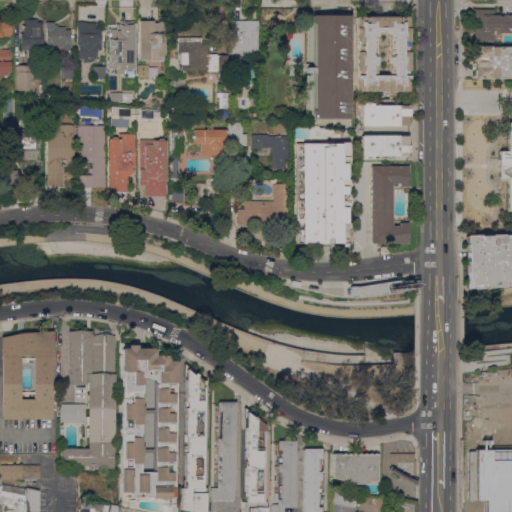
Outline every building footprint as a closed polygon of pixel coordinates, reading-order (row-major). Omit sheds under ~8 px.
[(350,18),(349,18),(349,119),(309,119),(309,108),(310,108),(310,73),(305,73),(305,68),(306,68),(306,64),(309,64),(309,18),(312,18),(312,15),(350,15),(350,18)] [(474,15),(511,15),(511,34),(509,34),(509,33),(490,33),(490,42),(474,41),(474,15)] [(363,93),(363,92),(355,92),(355,17),(408,17),(408,92),(373,92),(373,93),(363,93)] [(20,33),(23,33),(23,20),(37,20),(37,22),(42,22),(42,46),(34,46),(34,51),(20,51),(20,33)] [(0,49),(11,50),(11,72),(7,72),(7,76),(0,76),(0,21),(4,21),(4,22),(12,22),(12,38),(0,38),(0,49)] [(139,21),(153,21),(153,23),(161,23),(161,21),(166,22),(166,56),(162,56),(162,60),(150,60),(149,61),(146,61),(146,60),(139,60),(139,21)] [(231,21),(258,21),(258,48),(259,48),(259,60),(231,60),(231,21)] [(77,22),(88,22),(88,23),(95,23),(95,30),(101,30),(101,50),(96,50),(96,59),(93,59),(93,61),(89,63),(82,63),(82,59),(77,59),(77,22)] [(54,23),(54,25),(58,25),(58,27),(65,27),(65,30),(70,30),(70,44),(71,44),(71,51),(65,51),(65,53),(54,53),(54,48),(46,48),(46,44),(47,44),(46,28),(46,23),(54,23)] [(135,23),(135,49),(127,49),(127,50),(121,50),(121,49),(118,49),(118,51),(111,51),(111,49),(110,49),(110,44),(110,41),(110,40),(109,40),(109,37),(110,37),(110,32),(110,30),(110,23),(135,23)] [(217,54),(217,55),(229,55),(229,74),(218,74),(218,72),(207,72),(207,71),(181,71),(181,69),(179,69),(179,66),(181,66),(181,53),(177,53),(177,37),(201,37),(201,44),(207,44),(208,54),(217,54)] [(511,46),(511,78),(491,78),(491,79),(474,79),(474,46),(511,46)] [(148,65),(148,68),(158,68),(158,78),(137,78),(137,65),(148,65)] [(18,70),(15,70),(15,67),(17,67),(17,66),(31,66),(31,72),(34,72),(34,92),(18,92),(18,70)] [(106,66),(118,66),(118,78),(106,78),(106,66)] [(73,67),(73,79),(63,79),(63,67),(73,67)] [(93,67),(105,67),(105,79),(93,79),(93,67)] [(221,78),(229,78),(229,89),(221,89),(221,78)] [(228,93),(228,108),(219,108),(219,97),(216,97),(216,93),(228,93)] [(44,119),(34,119),(34,117),(31,117),(31,109),(27,109),(27,100),(44,100),(44,119)] [(362,126),(361,104),(373,103),(373,106),(408,105),(408,109),(410,109),(410,116),(408,116),(408,126),(362,126)] [(131,117),(112,117),(112,106),(131,109),(131,117)] [(153,119),(141,119),(141,110),(154,111),(154,112),(160,112),(160,120),(153,119)] [(349,126),(349,119),(310,118),(310,125),(349,126)] [(104,188),(76,188),(76,175),(86,175),(86,168),(77,168),(77,126),(78,126),(78,121),(84,121),(84,126),(104,126),(104,188)] [(201,144),(194,144),(194,130),(228,130),(228,122),(242,122),(242,135),(246,135),(246,146),(226,146),(226,156),(201,156),(201,144)] [(506,211),(511,210),(511,122),(506,122),(506,151),(497,151),(497,180),(506,180),(506,211)] [(73,134),(72,167),(62,167),(62,186),(46,186),(47,125),(73,125),(73,134)] [(35,142),(36,142),(37,160),(17,160),(17,143),(11,143),(11,136),(16,136),(15,129),(29,129),(29,131),(35,131),(35,142)] [(170,130),(182,130),(182,136),(183,136),(183,152),(179,152),(179,182),(170,182),(170,130)] [(134,166),(130,166),(130,169),(134,170),(129,176),(127,176),(126,191),(123,191),(123,192),(108,192),(108,139),(110,139),(111,137),(116,137),(117,139),(118,139),(118,134),(135,134),(135,141),(134,141),(134,166)] [(251,135),(267,135),(267,134),(278,134),(278,136),(289,136),(289,159),(285,159),(285,169),(272,169),(272,152),(268,152),(268,148),(262,148),(262,151),(251,151),(251,135)] [(362,136),(408,136),(408,146),(410,146),(410,152),(408,152),(408,157),(377,156),(377,158),(373,158),(373,159),(361,159),(362,136)] [(165,196),(144,196),(144,185),(139,185),(139,140),(153,140),(153,141),(157,141),(158,139),(162,139),(163,141),(166,141),(165,196)] [(297,144),(341,144),(341,142),(349,142),(349,244),(297,244),(297,144)] [(354,163),(365,163),(365,248),(362,248),(354,241),(354,163)] [(371,166),(408,166),(408,187),(400,187),(400,184),(393,184),(393,226),(399,226),(399,223),(408,223),(408,244),(393,244),(393,246),(384,246),(384,244),(371,244),(371,166)] [(289,198),(279,198),(278,177),(288,177),(289,198)] [(184,204),(168,203),(169,200),(170,189),(169,189),(170,187),(186,188),(184,204)] [(288,200),(288,225),(238,225),(238,210),(248,210),(248,202),(253,202),(253,200),(288,200)] [(467,289),(465,236),(511,234),(511,284),(502,286),(503,287),(472,290),(472,288),(467,289)] [(411,291),(387,295),(386,294),(362,298),(361,296),(350,296),(350,285),(354,285),(409,278),(411,291)] [(2,419),(2,353),(1,353),(1,338),(54,331),(54,353),(53,353),(53,419),(2,419)] [(68,332),(91,332),(91,336),(114,336),(114,453),(114,469),(104,468),(104,469),(93,468),(93,467),(60,463),(60,449),(88,449),(88,438),(87,438),(87,429),(88,429),(88,426),(86,426),(86,417),(88,417),(88,403),(86,403),(86,394),(88,394),(88,392),(87,392),(86,384),(80,384),(80,385),(70,385),(70,384),(68,384),(68,332)] [(152,499),(152,498),(121,498),(121,494),(121,470),(122,470),(122,372),(120,372),(120,349),(126,349),(126,346),(136,346),(136,349),(154,349),(154,356),(156,356),(167,356),(167,361),(176,361),(176,383),(175,383),(175,498),(171,498),(171,499),(152,499)] [(204,488),(206,488),(206,511),(191,511),(191,510),(181,510),(181,488),(186,488),(186,482),(184,482),(184,455),(183,455),(182,434),(184,434),(184,410),(183,410),(183,402),(184,402),(184,377),(183,377),(183,363),(202,381),(204,381),(204,488)] [(234,500),(210,500),(210,488),(216,488),(216,481),(217,481),(217,454),(216,454),(216,439),(217,439),(217,412),(216,412),(216,402),(235,402),(234,500)] [(84,404),(84,423),(60,423),(60,404),(84,404)] [(265,502),(266,502),(266,511),(242,511),(242,502),(243,502),(243,494),(244,494),(244,469),(243,469),(243,451),(245,451),(245,419),(244,419),(244,408),(264,425),(265,502)] [(295,508),(285,508),(285,511),(272,511),(272,505),(277,505),(277,500),(278,500),(278,473),(277,473),(277,464),(278,464),(278,450),(277,450),(277,441),(296,441),(295,508)] [(304,511),(304,449),(321,449),(321,458),(320,458),(320,472),(322,472),(322,480),(321,480),(321,507),(322,507),(322,511),(304,511)] [(348,484),(343,483),(343,481),(332,479),(332,454),(340,454),(340,455),(342,454),(343,453),(345,454),(346,454),(347,454),(348,454),(349,454),(351,455),(352,455),(353,454),(354,453),(354,454),(356,454),(358,454),(359,454),(360,454),(361,454),(362,454),(363,454),(365,453),(366,454),(367,454),(368,454),(370,453),(371,454),(372,454),(373,454),(374,453),(375,453),(377,454),(378,455),(378,482),(369,482),(369,484),(348,484)] [(414,454),(414,460),(414,480),(404,480),(404,473),(389,474),(389,454),(414,454)] [(0,466),(39,465),(39,479),(0,480),(0,466)] [(2,511),(3,504),(0,504),(0,486),(1,487),(1,484),(26,490),(24,498),(26,498),(26,511),(2,511)] [(27,511),(27,489),(39,492),(39,511),(27,511)] [(331,503),(334,490),(357,494),(354,508),(331,503)] [(509,492),(510,510),(483,510),(483,493),(509,492)] [(511,511),(511,494),(509,494),(509,511),(465,510),(465,511),(511,511)] [(384,499),(381,511),(357,511),(360,495),(384,499)] [(106,511),(100,511),(94,511),(109,511),(110,506),(117,507),(117,511),(80,511),(80,500),(96,503),(108,506),(106,511)] [(392,511),(395,500),(414,503),(414,511),(392,511)]
